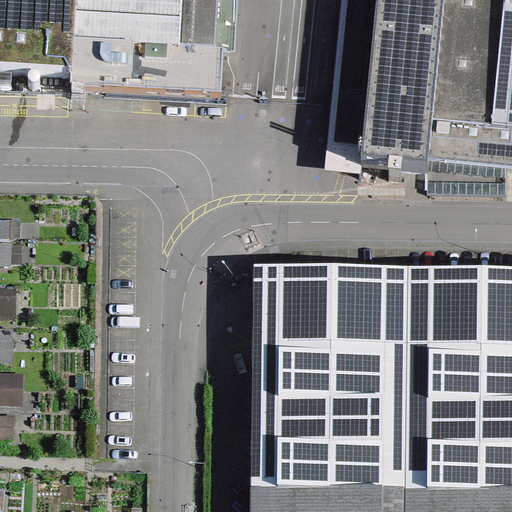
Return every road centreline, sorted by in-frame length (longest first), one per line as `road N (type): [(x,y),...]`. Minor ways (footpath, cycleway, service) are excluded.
road 1 (unclassified): [(170,223),(511,224)]
road 2 (tertiary): [(170,223),(166,511)]
